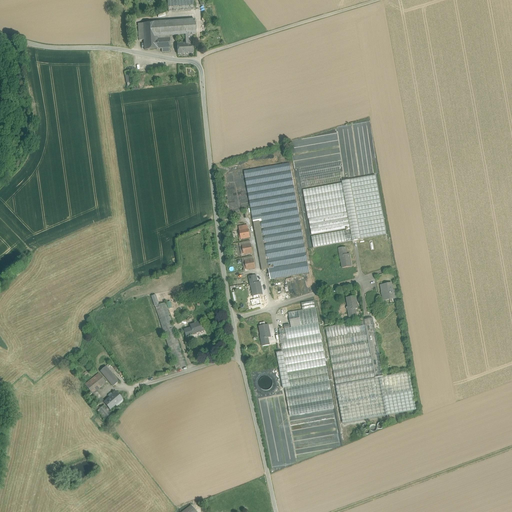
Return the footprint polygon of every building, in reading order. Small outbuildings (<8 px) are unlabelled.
[(193,0),(167,0),(168,12),(194,10),(194,3),(193,0)] [(189,20),(155,24),(156,34),(176,32),(177,45),(191,43),(189,20)] [(155,24),(142,25),(143,40),(144,50),(157,49),(156,40),(156,34),(155,24)] [(170,38),(156,40),(157,49),(161,49),(169,48),(170,48),(169,39),(170,39),(170,38)] [(177,45),(176,45),(177,55),(193,53),(192,43),(191,43),(177,45)] [(133,74),(128,75),(127,72),(125,72),(127,86),(134,85),(133,74)] [(338,162),(299,169),(302,188),(342,181),(338,162)] [(290,163),(244,171),(253,223),(259,222),(299,215),(290,163)] [(376,176),(342,182),(342,183),(352,241),(386,235),(376,176)] [(347,230),(311,237),(313,248),(352,241),(342,183),(303,190),(308,219),(309,219),(311,235),(346,229),(347,230)] [(299,215),(259,222),(265,251),(304,244),(299,215)] [(265,251),(259,222),(253,223),(262,271),(268,269),(265,251)] [(247,226),(240,227),(241,231),(243,239),(249,238),(248,230),(247,226)] [(304,244),(265,251),(268,269),(274,267),(307,262),(304,244)] [(250,245),(244,246),(245,254),(252,253),(250,245)] [(347,255),(346,247),(339,249),(340,259),(341,259),(342,268),(351,267),(350,254),(347,255)] [(253,260),(247,262),(248,270),(255,268),(253,260)] [(307,262),(274,267),(276,279),(309,273),(307,262)] [(274,267),(268,269),(270,280),(276,279),(274,267)] [(256,276),(249,277),(251,288),(252,288),(253,297),(262,295),(260,282),(257,283),(256,276)] [(391,284),(382,285),(384,300),(392,299),(392,298),(391,298),(391,295),(395,294),(394,291),(392,291),(391,284)] [(356,296),(346,298),(349,310),(348,310),(350,318),(356,317),(355,309),(358,309),(356,296)] [(172,324),(165,303),(158,305),(154,307),(163,332),(174,328),(172,324)] [(315,308),(288,313),(291,328),(318,323),(315,308)] [(358,321),(325,327),(339,404),(343,424),(416,410),(409,372),(384,377),(375,330),(374,323),(373,319),(364,320),(358,321)] [(202,322),(190,326),(190,328),(183,331),(185,337),(196,334),(196,333),(201,332),(205,330),(202,322)] [(291,328),(285,329),(287,340),(320,334),(318,323),(291,328)] [(268,325),(259,327),(261,339),(262,347),(269,345),(268,338),(270,338),(268,325)] [(174,328),(163,332),(165,338),(176,334),(174,328)] [(285,329),(279,330),(281,341),(287,340),(285,329)] [(176,334),(165,338),(175,370),(186,366),(176,334)] [(287,340),(281,341),(283,352),(284,359),(323,352),(320,334),(287,340)] [(283,352),(276,353),(283,389),(285,388),(285,389),(290,388),(284,359),(283,352)] [(323,352),(284,359),(290,388),(329,381),(323,352)] [(118,382),(105,367),(100,371),(113,386),(118,382)] [(98,374),(85,385),(92,394),(92,393),(92,394),(96,391),(106,383),(98,374)] [(290,388),(285,389),(290,416),(334,409),(329,381),(290,388)] [(104,401),(99,395),(95,397),(93,395),(97,392),(96,391),(92,394),(92,393),(92,394),(88,397),(96,407),(104,401)] [(116,392),(104,402),(110,410),(115,405),(114,404),(121,398),(116,392)] [(112,414),(104,405),(97,411),(105,420),(112,414)]
